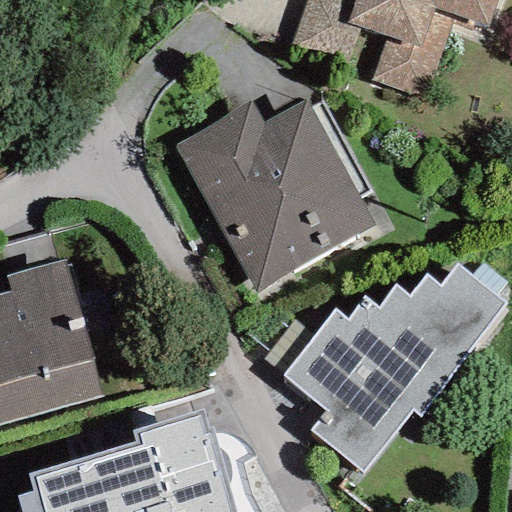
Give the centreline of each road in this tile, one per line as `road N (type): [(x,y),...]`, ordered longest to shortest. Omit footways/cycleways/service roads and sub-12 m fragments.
road 1 (residential): [(329,511),(107,144)]
road 2 (residential): [(107,144),(198,36)]
road 3 (residential): [(107,144),(0,208)]
